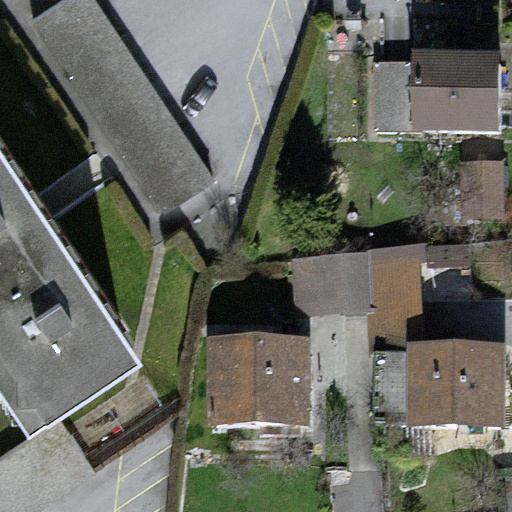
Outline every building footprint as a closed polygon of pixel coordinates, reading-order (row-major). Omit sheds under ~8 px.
[(94,0),(60,0),(31,19),(159,212),(212,178),(94,0)] [(511,66),(425,62),(421,141),(509,145),(511,66)] [(133,333),(0,143),(0,384),(19,412),(133,333)] [(458,203),(506,205),(509,151),(461,148),(458,203)] [(372,262),(298,264),(300,320),(374,317),(372,262)] [(316,353),(212,351),(210,434),(314,436),(316,353)] [(511,369),(418,367),(418,440),(511,447),(511,369)] [(59,417),(0,455),(0,511),(32,511),(95,471),(59,417)]
